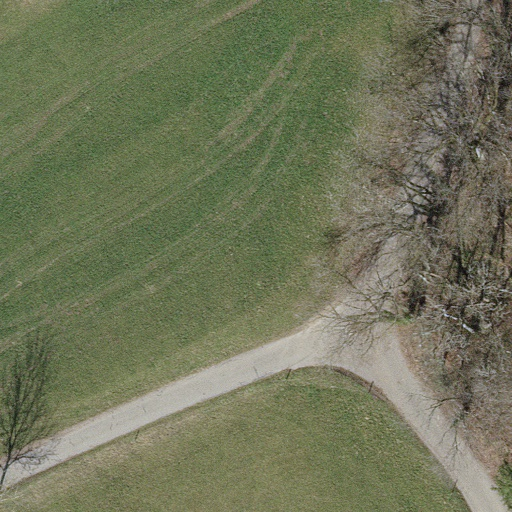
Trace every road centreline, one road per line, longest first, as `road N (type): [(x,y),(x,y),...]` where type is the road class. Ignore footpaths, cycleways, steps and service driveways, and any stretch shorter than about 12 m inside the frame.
road 1 (unclassified): [(0,479),(265,357),(371,345)]
road 2 (unclassified): [(371,345),(416,0)]
road 3 (unclassified): [(491,511),(371,345)]
